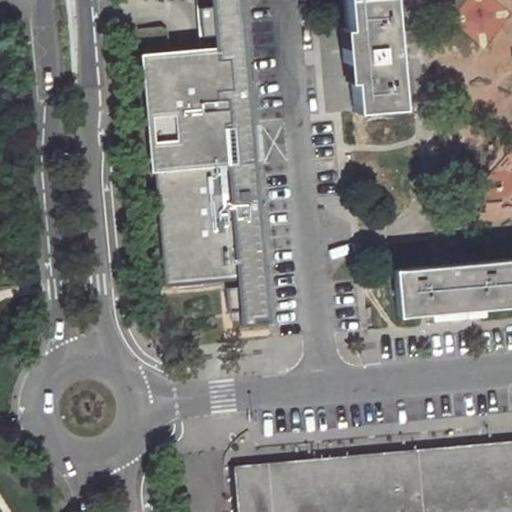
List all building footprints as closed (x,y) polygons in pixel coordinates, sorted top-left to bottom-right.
[(202,53),(140,59),(161,284),(234,277),(235,290),(223,291),(226,314),(238,313),(239,328),(269,325),(254,163),(226,166),(223,131),(251,128),(239,0),(209,0),(211,9),(198,11),(202,53)] [(341,0),(347,51),(341,52),(342,67),(349,66),(352,113),(398,109),(388,0),(341,0)] [(226,166),(254,163),(251,128),(223,131),(226,166)] [(511,259),(393,271),(396,317),(511,306),(511,259)] [(511,511),(511,452),(237,477),(240,511),(511,511)]
